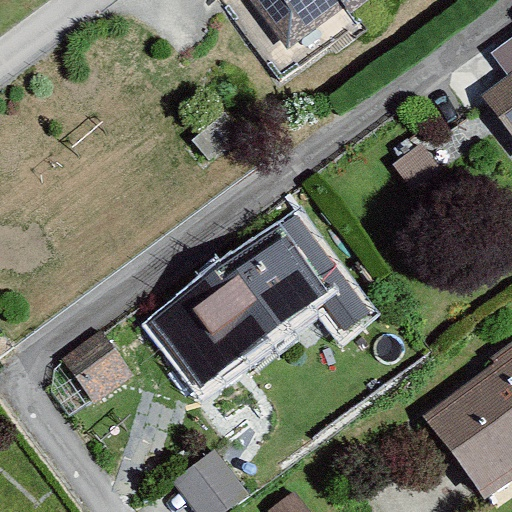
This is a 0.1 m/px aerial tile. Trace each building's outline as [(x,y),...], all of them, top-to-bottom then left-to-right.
[(343,26),(379,0),(245,0),(284,55),(337,17),(343,26)] [(511,79),(475,106),(511,156),(511,79)] [(147,332),(196,398),(315,309),(338,340),(365,319),(294,223),(147,332)] [(91,412),(130,383),(95,335),(56,363),(91,412)] [(511,356),(422,426),(482,504),(511,481),(511,356)] [(176,480),(199,511),(220,511),(245,495),(215,453),(176,480)]
